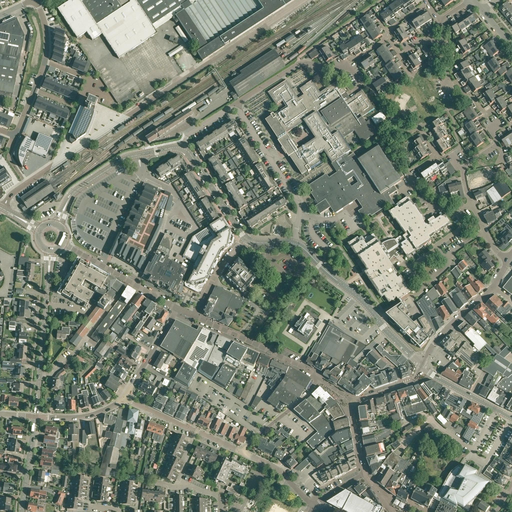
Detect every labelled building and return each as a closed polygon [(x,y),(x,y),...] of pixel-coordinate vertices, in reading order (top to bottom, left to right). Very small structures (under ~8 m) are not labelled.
[(70,0),(57,9),(77,38),(86,32),(92,40),(102,34),(119,59),(157,33),(152,25),(182,5),(185,10),(184,10),(175,16),(173,18),(176,23),(179,21),(193,43),(189,46),(191,49),(195,46),(199,52),(197,53),(202,61),(224,46),(229,43),(230,43),(294,0),(199,0),(191,6),(188,1),(189,0),(70,0)] [(399,0),(398,0),(394,3),(399,11),(402,9),(403,10),(403,11),(405,14),(407,12),(405,9),(400,1),(399,0)] [(406,0),(401,0),(400,1),(405,9),(408,7),(409,8),(408,8),(410,11),(413,10),(406,0)] [(406,0),(413,10),(415,8),(413,5),(413,6),(412,5),(415,2),(413,0),(406,0)] [(504,15),(511,8),(511,7),(511,4),(509,6),(507,4),(509,2),(508,1),(506,3),(499,9),(504,15)] [(399,11),(394,3),(389,7),(390,9),(396,17),(397,19),(400,17),(397,14),(397,15),(396,13),(399,11)] [(390,9),(385,12),(394,24),(396,23),(394,20),(393,20),(393,19),(396,17),(390,9)] [(466,17),(472,25),(477,22),(472,14),(474,13),(471,9),(467,12),(470,15),(466,17)] [(418,11),(426,23),(431,20),(426,12),(423,14),(422,13),(423,13),(421,10),(418,11)] [(426,23),(418,11),(416,13),(418,16),(419,15),(419,16),(416,19),(421,27),(426,23)] [(372,21),(372,20),(370,17),(371,17),(373,15),(371,12),(369,14),(369,15),(360,21),(364,26),(372,21)] [(394,24),(385,12),(380,16),(386,24),(389,21),(390,22),(389,23),(391,26),(394,24)] [(464,18),(461,21),(466,28),(472,25),(466,17),(465,16),(466,15),(464,12),(461,14),(464,18)] [(461,21),(460,19),(461,19),(458,15),(456,17),(459,22),(456,24),(461,30),(460,30),(461,32),(466,28),(461,21)] [(421,27),(416,19),(413,20),(412,19),(413,19),(411,16),(407,19),(408,20),(409,22),(410,21),(411,22),(415,27),(416,30),(421,27)] [(16,18),(0,25),(0,53),(20,57),(24,36),(16,18)] [(376,18),(372,20),(372,21),(364,26),(367,31),(375,25),(373,22),(374,22),(377,20),(376,18)] [(461,30),(456,24),(455,21),(454,19),(451,20),(453,24),(450,26),(455,34),(460,30),(461,30)] [(375,25),(367,31),(371,36),(382,28),(381,25),(378,27),(378,28),(377,28),(375,25)] [(384,30),(382,28),(371,36),(374,41),(382,35),(380,32),(381,32),(384,30)] [(398,38),(406,33),(402,28),(398,31),(397,29),(392,33),(394,37),(396,36),(398,38)] [(55,30),(52,35),(55,36),(63,39),(65,34),(65,33),(64,30),(62,29),(61,32),(55,30)] [(398,38),(393,41),(394,43),(399,40),(401,43),(409,38),(406,33),(398,38)] [(55,36),(53,42),(55,43),(65,46),(67,41),(63,39),(55,36)] [(361,36),(355,39),(361,47),(361,48),(363,52),(366,50),(364,47),(363,47),(363,46),(366,44),(361,36)] [(493,40),(484,47),(487,52),(496,46),(494,43),(495,42),(495,43),(497,41),(494,38),(492,39),(493,40)] [(361,47),(355,39),(351,43),(359,55),(361,53),(359,50),(358,50),(358,49),(361,48),(361,47)] [(460,50),(468,45),(464,39),(456,45),(458,48),(455,51),(456,53),(459,51),(460,50)] [(359,55),(351,43),(348,44),(347,42),(344,44),(346,46),(349,52),(351,54),(354,52),(355,53),(354,53),(356,56),(359,55)] [(55,43),(53,48),(54,48),(64,52),(66,46),(65,46),(55,43)] [(346,46),(344,44),(339,47),(343,54),(340,56),(343,61),(346,59),(349,57),(347,55),(346,54),(349,52),(346,46)] [(460,50),(462,53),(458,56),(460,59),(465,56),(464,55),(471,49),(468,45),(460,50)] [(380,56),(388,51),(388,50),(389,50),(392,48),(391,46),(388,48),(387,49),(385,46),(377,51),(380,56)] [(496,46),(487,52),(491,57),(493,56),(500,51),(501,51),(503,49),(501,47),(499,49),(498,50),(496,46)] [(323,58),(331,52),(327,47),(322,50),(321,48),(317,51),(316,50),(314,51),(316,54),(317,56),(321,54),(322,57),(322,58),(323,57),(323,58)] [(54,48),(52,54),(54,54),(62,57),(64,52),(54,48)] [(234,100),(285,67),(283,64),(279,58),(276,53),(274,50),(240,73),(242,75),(229,83),(233,89),(234,92),(230,94),(234,100)] [(390,54),(388,51),(380,56),(384,61),(396,53),(394,51),(391,53),(390,54)] [(322,58),(322,57),(319,59),(320,61),(324,59),(326,62),(326,63),(326,62),(328,64),(335,59),(331,52),(323,58),(323,57),(322,58)] [(0,53),(0,95),(12,98),(20,57),(0,53)] [(384,61),(387,66),(393,62),(394,62),(395,61),(393,58),(394,57),(397,55),(396,53),(384,61)] [(54,54),(51,60),(57,62),(57,63),(64,66),(65,62),(62,61),(63,58),(62,57),(54,54)] [(410,65),(418,60),(414,54),(406,60),(408,63),(406,65),(408,67),(409,66),(410,65)] [(81,61),(76,59),(77,57),(74,55),(71,61),(74,63),(72,68),(77,70),(81,61)] [(365,59),(370,67),(376,63),(370,55),(367,58),(365,55),(362,56),(364,58),(365,59)] [(490,62),(487,64),(491,69),(498,64),(498,63),(495,59),(493,56),(491,57),(488,59),(490,62)] [(84,69),(88,70),(91,63),(88,60),(88,59),(86,63),(81,61),(77,70),(83,72),(84,69)] [(370,67),(365,59),(361,61),(360,59),(356,62),(359,65),(361,64),(365,70),(370,67)] [(418,60),(410,65),(412,68),(409,70),(411,73),(416,70),(416,69),(421,65),(418,60)] [(467,68),(467,69),(470,67),(466,61),(458,67),(456,66),(454,67),(457,71),(459,70),(459,69),(460,69),(462,71),(462,72),(467,68)] [(387,66),(385,67),(389,72),(401,64),(399,62),(396,64),(395,65),(394,62),(393,62),(387,66)] [(502,69),(498,72),(501,77),(505,74),(508,72),(508,71),(506,69),(507,68),(508,68),(510,66),(507,62),(502,65),(503,67),(501,69),(502,69)] [(402,66),(401,64),(389,72),(392,77),(400,72),(398,69),(399,68),(399,69),(402,66)] [(498,64),(491,69),(494,74),(498,72),(502,69),(501,69),(499,65),(498,64)] [(462,72),(462,71),(458,74),(457,74),(455,75),(457,78),(459,77),(459,76),(460,76),(462,79),(470,73),(467,69),(467,68),(462,72)] [(402,75),(400,72),(392,77),(396,82),(404,76),(405,77),(407,76),(405,72),(403,74),(402,75)] [(470,73),(462,79),(464,82),(463,82),(461,83),(463,87),(465,85),(464,84),(465,83),(466,84),(467,83),(473,78),(470,73)] [(44,83),(42,87),(47,90),(52,79),(52,78),(50,77),(49,79),(46,78),(44,78),(42,82),(44,83)] [(467,83),(469,85),(463,90),(465,92),(479,82),(475,77),(473,78),(467,83)] [(57,81),(52,79),(47,90),(53,92),(57,82),(57,81)] [(383,90),(387,87),(389,89),(392,87),(390,84),(388,85),(383,79),(378,82),(383,90)] [(479,82),(465,92),(466,94),(472,90),(474,93),(482,87),(480,85),(484,83),(482,80),(479,82)] [(346,159),(347,158),(344,155),(351,151),(343,139),(354,131),(362,143),(377,133),(369,121),(360,127),(352,115),(355,113),(357,116),(360,114),(362,117),(375,109),(362,91),(344,103),(340,98),(347,93),(338,81),(320,93),(312,81),(300,89),(304,95),(299,99),(286,81),(268,93),(276,106),(283,101),(286,107),(274,115),(273,113),(271,115),(271,116),(265,120),(279,140),(278,141),(283,148),(282,148),(282,149),(283,148),(287,154),(286,154),(286,155),(287,154),(289,157),(290,157),(302,175),(308,171),(308,172),(311,170),(311,169),(323,161),(319,155),(324,151),(332,163),(339,173),(341,171),(347,181),(354,176),(358,183),(352,187),(357,196),(365,191),(357,178),(359,177),(358,176),(355,172),(353,168),(352,168),(350,165),(351,164),(350,163),(349,164),(346,159)] [(53,92),(58,94),(62,84),(57,82),(53,92)] [(383,90),(378,82),(373,85),(378,93),(381,91),(383,94),(386,92),(384,90),(383,90)] [(63,96),(67,87),(62,84),(58,94),(63,96)] [(67,85),(67,87),(63,96),(69,98),(73,88),(67,85)] [(76,96),(77,96),(79,92),(78,91),(78,90),(73,88),(69,98),(74,100),(76,96)] [(483,102),(494,95),(491,90),(483,95),(485,98),(484,98),(481,100),(483,102)] [(497,100),(494,95),(483,102),(484,105),(487,103),(487,102),(488,102),(490,105),(494,102),(497,100)] [(36,103),(34,102),(33,106),(34,107),(34,108),(39,110),(43,100),(38,97),(36,103)] [(497,100),(494,102),(496,105),(495,106),(495,105),(492,107),(494,110),(498,107),(497,107),(505,102),(502,97),(497,100)] [(94,110),(97,102),(88,98),(84,106),(85,106),(84,109),(84,108),(72,136),(70,138),(69,140),(72,144),(85,135),(87,130),(94,113),(93,112),(94,110)] [(49,102),(43,100),(39,110),(44,112),(49,102)] [(45,112),(45,111),(50,113),(54,104),(49,102),(44,112),(45,112)] [(497,107),(498,107),(500,110),(499,111),(498,110),(496,111),(499,115),(500,113),(501,112),(508,107),(505,102),(497,107)] [(466,117),(475,112),(473,109),(474,108),(476,107),(473,103),(471,104),(472,106),(463,112),(466,117)] [(50,113),(55,116),(59,106),(54,104),(50,113)] [(511,104),(508,107),(501,112),(503,114),(506,112),(507,111),(509,114),(511,112),(511,104)] [(55,116),(61,118),(64,108),(59,106),(55,116)] [(64,108),(61,118),(64,119),(63,121),(67,123),(69,117),(68,116),(70,111),(64,108)] [(161,128),(164,133),(193,114),(190,109),(164,126),(161,128)] [(477,115),(475,112),(466,117),(470,122),(472,121),(472,122),(479,117),(480,117),(483,115),(481,112),(478,114),(478,115),(477,115)] [(381,113),(371,119),(376,126),(385,119),(381,113)] [(13,118),(4,114),(2,121),(1,121),(0,124),(3,126),(9,128),(13,118)] [(435,130),(441,126),(443,124),(440,119),(428,127),(430,129),(433,127),(435,130)] [(239,141),(243,139),(242,137),(244,136),(237,125),(237,124),(236,125),(233,121),(231,122),(231,121),(228,123),(233,132),(236,130),(241,138),(238,139),(239,141)] [(472,121),(470,122),(470,123),(465,126),(469,131),(476,127),(477,126),(480,124),(478,121),(475,123),(475,124),(474,124),(472,122),(472,121)] [(225,126),(224,127),(229,135),(233,132),(228,123),(225,125),(225,126)] [(435,130),(428,134),(430,136),(434,134),(435,136),(444,131),(441,126),(435,130)] [(478,129),(476,127),(469,131),(472,136),(477,132),(477,133),(480,131),(483,129),(481,126),(478,128),(479,129),(478,129)] [(229,135),(224,127),(222,128),(221,127),(219,129),(224,137),(229,135)] [(165,133),(164,133),(161,128),(158,130),(153,133),(157,138),(157,139),(159,137),(161,136),(165,133)] [(224,137),(219,129),(216,131),(215,133),(220,140),(224,137)] [(444,131),(435,136),(437,139),(431,143),(433,145),(444,138),(447,136),(444,131)] [(472,136),(470,137),(473,142),(485,135),(483,132),(480,134),(481,135),(479,136),(477,133),(477,132),(472,136)] [(22,168),(27,154),(26,154),(27,151),(37,155),(45,159),(46,157),(53,139),(39,133),(35,143),(30,141),(31,140),(27,137),(25,139),(20,137),(13,155),(22,168)] [(157,138),(153,133),(147,137),(146,138),(149,143),(157,138)] [(220,140),(215,133),(213,134),(212,133),(210,135),(215,143),(220,140)] [(416,148),(424,143),(422,140),(424,140),(420,134),(416,137),(418,140),(413,143),(416,148)] [(511,143),(511,142),(506,135),(503,137),(502,136),(503,136),(501,134),(498,136),(506,148),(511,143)] [(207,137),(206,138),(211,146),(215,143),(210,135),(207,136),(207,137)] [(485,135),(473,142),(477,148),(484,143),(482,140),(483,139),(484,139),(486,137),(485,135)] [(211,146),(206,138),(204,139),(203,139),(200,140),(206,149),(211,146)] [(447,143),(444,138),(433,145),(435,148),(437,146),(439,149),(447,143)] [(239,141),(236,143),(235,144),(238,148),(247,143),(245,140),(244,141),(243,139),(239,141)] [(206,149),(200,140),(198,142),(198,143),(196,144),(199,148),(197,149),(198,150),(205,161),(207,159),(208,161),(212,158),(211,157),(208,158),(203,151),(206,149)] [(425,142),(424,143),(416,148),(413,150),(417,155),(425,150),(423,147),(427,145),(425,142)] [(247,143),(238,148),(241,153),(249,148),(248,146),(249,146),(247,143)] [(451,148),(447,143),(439,149),(440,151),(439,152),(442,156),(445,154),(444,153),(451,148)] [(372,216),(391,203),(393,201),(389,196),(397,191),(394,186),(402,181),(400,179),(404,176),(383,146),(380,148),(378,145),(358,159),(354,153),(347,158),(346,159),(349,164),(350,163),(351,164),(350,165),(352,168),(353,168),(355,172),(358,176),(359,177),(357,178),(365,191),(357,196),(356,197),(361,206),(363,205),(365,208),(359,212),(363,218),(371,214),(372,216)] [(250,150),(249,148),(241,153),(244,157),(253,152),(251,149),(250,150)] [(427,152),(425,150),(417,155),(420,161),(428,155),(429,156),(432,154),(430,151),(427,152)] [(253,152),(244,157),(247,162),(255,157),(254,155),(253,152)] [(182,178),(189,173),(188,172),(190,170),(183,159),(183,158),(181,159),(179,155),(177,156),(176,156),(174,157),(179,166),(182,165),(187,172),(181,176),(182,178)] [(216,156),(215,156),(212,158),(208,161),(209,163),(210,166),(219,161),(216,156)] [(179,166),(174,157),(171,159),(171,160),(170,161),(175,169),(179,166)] [(256,159),(255,157),(247,162),(250,167),(259,161),(257,158),(256,159)] [(167,161),(165,163),(170,172),(175,169),(170,161),(168,162),(167,161)] [(222,165),(219,161),(210,166),(212,169),(213,168),(214,170),(222,165)] [(448,171),(448,170),(446,168),(444,165),(442,162),(441,162),(442,163),(440,164),(437,161),(435,163),(441,172),(443,175),(448,171)] [(441,172),(435,163),(432,165),(430,162),(428,163),(436,175),(441,172)] [(162,166),(160,167),(165,175),(170,172),(165,163),(162,165),(162,166)] [(427,168),(425,170),(431,179),(436,175),(428,163),(425,165),(427,168)] [(255,174),(263,169),(261,167),(262,167),(260,164),(252,169),(255,174)] [(225,170),(222,165),(214,170),(215,172),(214,172),(216,175),(225,170)] [(0,186),(11,179),(8,175),(6,171),(3,167),(0,168),(0,186)] [(165,175),(160,167),(159,168),(158,167),(155,169),(156,170),(153,172),(158,179),(160,177),(161,178),(165,175)] [(431,179),(425,170),(422,172),(420,168),(418,170),(426,182),(431,179)] [(506,174),(502,168),(498,171),(501,177),(506,174)] [(264,171),(263,169),(255,174),(258,179),(266,173),(264,170),(264,171)] [(225,170),(216,175),(218,178),(219,178),(220,179),(228,174),(225,170)] [(341,171),(339,173),(335,175),(329,179),(328,177),(328,178),(326,175),(323,177),(321,179),(317,181),(314,183),(310,186),(311,187),(314,192),(313,192),(312,193),(315,197),(316,200),(318,204),(315,206),(320,214),(330,207),(331,206),(334,210),(336,212),(342,208),(349,204),(348,204),(352,201),(351,199),(355,196),(356,197),(357,196),(352,187),(347,181),(341,171)] [(481,171),(472,173),(473,176),(468,177),(470,183),(480,180),(478,175),(482,174),(481,171)] [(189,173),(182,178),(181,178),(184,183),(193,177),(191,175),(190,175),(189,173)] [(268,176),(266,173),(258,179),(260,183),(268,178),(267,177),(268,176)] [(228,174),(220,179),(221,181),(220,181),(222,185),(231,179),(228,174)] [(195,180),(193,177),(184,183),(187,187),(195,182),(194,181),(195,180)] [(268,178),(260,183),(263,188),(272,182),(270,179),(269,180),(268,178)] [(481,185),(480,180),(470,183),(472,189),(476,188),(477,190),(485,188),(484,185),(481,185)] [(492,205),(511,192),(503,180),(492,188),(491,185),(485,188),(477,190),(473,192),(477,201),(484,198),(482,195),(486,193),(492,205)] [(27,209),(28,208),(54,191),(52,188),(50,186),(49,184),(47,181),(20,199),(24,204),(20,206),(23,212),(27,209)] [(120,241),(114,255),(134,266),(141,270),(144,262),(161,226),(166,211),(168,203),(171,194),(170,194),(169,193),(165,192),(158,188),(158,189),(147,184),(144,182),(142,187),(135,201),(120,235),(118,239),(120,241)] [(195,182),(187,187),(190,192),(199,186),(197,184),(196,184),(195,182)] [(228,191),(236,186),(232,182),(224,187),(226,190),(227,190),(228,191)] [(274,185),(272,182),(263,188),(266,193),(267,192),(274,188),(273,186),(274,185)] [(439,187),(440,189),(441,193),(450,191),(450,194),(463,191),(461,182),(448,185),(449,187),(447,188),(446,182),(439,187)] [(200,189),(199,186),(190,192),(193,196),(201,191),(200,190),(200,189)] [(236,186),(228,191),(229,193),(228,194),(230,196),(238,191),(236,186)] [(275,189),(274,188),(267,192),(268,194),(274,190),(279,198),(276,199),(282,208),(285,206),(284,205),(286,204),(284,200),(285,199),(278,188),(277,188),(275,189)] [(202,193),(201,191),(193,196),(196,201),(205,196),(203,193),(202,193)] [(241,195),(238,191),(230,196),(232,199),(234,200),(241,195)] [(244,200),(241,195),(234,200),(235,202),(234,203),(236,206),(244,200)] [(393,201),(391,203),(395,209),(390,212),(395,220),(396,219),(406,235),(401,238),(400,236),(395,240),(391,240),(388,241),(385,242),(382,244),(384,247),(383,248),(373,233),(364,239),(362,236),(359,239),(358,237),(348,243),(358,257),(359,257),(368,271),(365,273),(382,297),(384,295),(389,302),(396,298),(398,300),(411,291),(401,277),(398,279),(395,275),(397,273),(389,261),(394,256),(396,258),(398,255),(396,253),(402,249),(407,257),(431,241),(429,238),(450,224),(445,216),(441,218),(440,216),(435,220),(434,217),(428,221),(430,224),(426,226),(424,223),(426,221),(415,206),(414,206),(408,197),(397,204),(398,204),(396,205),(393,201)] [(201,209),(208,204),(207,202),(208,201),(206,198),(198,204),(201,209)] [(282,208),(276,199),(272,202),(277,210),(279,209),(279,210),(282,208)] [(247,205),(244,200),(236,206),(237,208),(238,208),(239,210),(243,207),(247,205)] [(277,210),(272,202),(267,205),(273,214),(276,212),(275,211),(277,210)] [(208,204),(201,209),(203,213),(212,208),(210,205),(208,204)] [(273,214),(267,205),(263,208),(268,216),(270,215),(270,216),(273,214)] [(243,207),(239,210),(240,211),(238,213),(245,224),(246,224),(247,224),(249,228),(251,226),(252,227),(255,225),(249,217),(247,218),(242,211),(244,209),(243,207)] [(212,208),(203,213),(206,218),(214,213),(213,211),(214,210),(212,208)] [(263,208),(258,211),(264,220),(267,218),(266,217),(268,216),(263,208)] [(486,220),(500,213),(502,211),(500,209),(500,208),(493,212),(492,210),(483,215),(486,220)] [(258,211),(254,214),(259,222),(260,221),(261,221),(264,220),(258,211)] [(215,214),(214,213),(206,218),(209,223),(218,217),(216,214),(215,214)] [(501,216),(500,213),(486,220),(489,225),(497,220),(496,218),(501,216)] [(254,214),(249,217),(255,225),(258,224),(257,223),(259,222),(254,214)] [(201,231),(229,246),(231,245),(232,238),(231,236),(231,235),(221,219),(209,226),(206,228),(201,231)] [(509,242),(511,239),(511,238),(511,237),(511,234),(511,235),(511,234),(511,230),(507,226),(504,229),(507,232),(501,238),(502,239),(501,240),(506,245),(508,242),(509,242)] [(229,246),(201,231),(192,237),(221,252),(229,248),(229,246)] [(221,252),(192,237),(188,244),(217,260),(221,252)] [(217,260),(188,244),(182,256),(195,262),(190,271),(207,280),(217,260)] [(174,295),(176,291),(178,292),(183,281),(184,278),(183,278),(187,270),(186,270),(173,263),(167,260),(168,260),(170,250),(159,245),(155,254),(154,253),(148,264),(145,270),(144,272),(141,278),(174,295)] [(488,271),(494,267),(490,262),(492,260),(485,250),(480,255),(485,262),(481,265),(485,269),(486,268),(488,271)] [(251,251),(243,259),(253,268),(260,260),(251,251)] [(27,271),(34,272),(34,266),(33,265),(33,263),(28,262),(28,258),(19,258),(19,265),(24,265),(24,266),(27,266),(27,271)] [(83,284),(93,268),(79,260),(69,276),(83,284)] [(230,272),(226,277),(228,279),(231,282),(232,283),(232,282),(234,284),(237,286),(236,287),(240,290),(242,293),(243,293),(244,291),(247,288),(249,286),(251,284),(252,283),(254,281),(257,278),(254,275),(251,272),(250,272),(250,273),(247,270),(245,268),(246,267),(245,267),(242,264),(243,264),(242,263),(239,260),(236,264),(236,265),(233,269),(230,272)] [(468,266),(464,261),(461,263),(458,265),(463,270),(468,266)] [(462,274),(457,266),(454,269),(459,277),(462,274)] [(93,268),(83,284),(74,301),(86,308),(90,301),(91,302),(92,300),(98,290),(102,292),(105,286),(103,285),(108,277),(93,268)] [(34,272),(27,271),(21,271),(21,273),(24,274),(27,274),(26,281),(30,281),(31,278),(33,278),(34,272)] [(207,280),(190,271),(186,280),(185,282),(193,286),(195,285),(197,286),(203,284),(204,282),(206,282),(207,280)] [(83,284),(69,276),(59,293),(74,301),(83,284)] [(108,276),(108,277),(103,285),(105,286),(102,292),(98,290),(92,300),(99,303),(109,290),(116,280),(108,276)] [(478,293),(484,288),(479,281),(476,283),(471,276),(467,279),(478,293)] [(109,290),(99,303),(69,342),(75,347),(123,285),(116,280),(109,290)] [(442,296),(448,292),(441,282),(435,287),(442,296)] [(468,301),(477,295),(470,285),(464,289),(462,285),(461,286),(458,282),(456,285),(461,291),(468,301)] [(17,295),(21,295),(21,297),(30,298),(30,296),(31,296),(32,285),(22,284),(21,289),(18,289),(17,295)] [(218,299),(209,317),(229,326),(247,301),(216,286),(211,296),(218,299)] [(97,343),(136,292),(127,287),(121,297),(90,337),(97,343)] [(417,303),(416,303),(421,311),(424,316),(425,316),(426,317),(435,333),(444,326),(444,325),(442,322),(440,317),(439,317),(434,308),(435,307),(432,303),(441,297),(434,288),(431,291),(427,294),(425,296),(421,300),(420,300),(417,303),(417,302),(417,303)] [(456,296),(463,306),(468,302),(457,288),(454,290),(458,294),(456,296)] [(127,323),(135,312),(141,305),(145,299),(138,294),(134,300),(131,304),(129,307),(129,308),(127,310),(121,318),(119,317),(110,329),(118,335),(127,323)] [(489,301),(497,309),(499,311),(503,308),(504,308),(505,309),(505,308),(507,310),(511,306),(509,304),(507,301),(503,305),(499,301),(500,300),(495,295),(489,301)] [(218,299),(211,296),(205,310),(206,310),(205,312),(205,314),(207,315),(207,316),(209,317),(218,299)] [(463,306),(456,296),(452,298),(460,309),(463,306)] [(444,306),(450,316),(457,312),(448,298),(441,302),(444,306)] [(142,316),(151,302),(146,299),(141,306),(144,308),(142,312),(141,312),(140,314),(137,312),(133,318),(135,320),(137,318),(140,320),(142,316)] [(396,307),(393,309),(391,311),(388,313),(385,314),(388,317),(390,319),(389,320),(394,325),(395,324),(401,330),(400,331),(402,333),(405,336),(406,335),(410,339),(412,340),(411,341),(416,346),(417,345),(418,347),(420,349),(425,344),(427,342),(426,342),(429,339),(428,338),(430,336),(431,337),(433,335),(435,334),(434,333),(435,333),(426,317),(425,316),(424,316),(413,323),(410,321),(404,315),(408,311),(404,307),(405,306),(403,303),(405,302),(404,301),(403,302),(401,304),(396,307)] [(497,309),(489,301),(486,305),(494,312),(497,309)] [(12,302),(12,306),(14,306),(13,312),(18,313),(17,316),(17,319),(25,320),(25,318),(29,319),(29,317),(30,313),(30,309),(29,309),(30,303),(20,302),(20,303),(12,302)] [(142,316),(144,318),(142,322),(140,322),(131,335),(135,337),(143,325),(149,316),(156,306),(156,305),(151,302),(142,316)] [(482,303),(478,307),(483,312),(485,310),(488,314),(491,318),(489,320),(494,325),(499,319),(482,303)] [(156,306),(149,316),(156,321),(157,320),(163,324),(166,318),(169,314),(168,312),(163,309),(156,306)] [(284,313),(288,315),(293,308),(290,306),(284,313)] [(444,306),(438,310),(444,321),(451,317),(450,316),(444,306)] [(483,312),(478,307),(478,306),(474,310),(483,319),(485,317),(489,320),(491,318),(488,314),(485,310),(483,312)] [(472,311),(469,314),(477,323),(480,319),(472,311)] [(477,323),(469,314),(465,318),(473,326),(477,323)] [(156,321),(149,316),(143,325),(150,330),(156,321)] [(299,323),(298,322),(295,327),(296,327),(295,329),(299,331),(298,332),(303,335),(307,337),(309,335),(309,336),(312,331),(311,330),(314,326),(318,328),(322,322),(317,319),(316,322),(313,320),(314,319),(309,317),(307,321),(302,318),(299,323)] [(183,361),(203,329),(199,327),(197,331),(177,320),(166,338),(179,345),(174,354),(180,358),(180,359),(183,361)] [(490,328),(482,320),(479,323),(487,330),(490,328)] [(497,388),(511,375),(511,364),(504,359),(511,352),(507,347),(498,356),(488,344),(476,332),(471,329),(465,322),(458,328),(475,345),(473,346),(479,352),(484,346),(495,357),(481,370),(489,374),(486,380),(485,383),(489,386),(487,390),(484,389),(483,392),(481,390),(478,395),(487,399),(494,387),(497,388)] [(354,339),(330,326),(319,347),(316,345),(306,363),(322,371),(324,366),(329,365),(331,362),(337,366),(340,363),(351,343),(353,345),(349,350),(356,357),(372,343),(361,332),(353,341),(353,340),(354,339)] [(27,340),(28,334),(24,334),(24,327),(18,327),(18,337),(19,337),(19,340),(27,340)] [(124,327),(121,331),(120,333),(125,336),(129,330),(124,327)] [(69,335),(70,328),(62,328),(62,332),(57,331),(56,339),(65,340),(66,335),(69,335)] [(203,329),(183,361),(184,362),(185,362),(184,363),(198,371),(212,349),(208,347),(209,344),(212,346),(217,335),(203,329)] [(451,337),(450,338),(453,342),(454,343),(460,336),(454,331),(450,336),(451,337)] [(125,336),(120,333),(114,341),(118,343),(120,339),(123,340),(125,336)] [(213,349),(212,349),(198,371),(211,380),(216,372),(226,357),(234,343),(220,336),(213,349)] [(453,342),(450,338),(448,336),(447,337),(445,339),(443,341),(441,343),(441,344),(446,349),(453,342)] [(454,343),(453,342),(446,349),(449,352),(448,353),(454,357),(466,342),(460,336),(454,343)] [(179,345),(166,338),(162,346),(174,354),(179,345)] [(96,351),(103,356),(106,352),(112,344),(104,339),(96,351)] [(131,351),(138,355),(141,350),(134,345),(129,342),(127,345),(132,348),(131,351)] [(454,357),(456,358),(458,359),(465,365),(466,366),(470,370),(471,370),(479,360),(470,352),(473,349),(466,342),(454,357)] [(226,357),(216,372),(215,375),(229,383),(226,388),(236,372),(239,366),(249,349),(234,343),(226,357)] [(20,353),(26,354),(27,347),(20,347),(15,345),(14,347),(20,350),(20,353)] [(395,355),(391,356),(386,351),(380,345),(376,348),(384,357),(385,356),(398,368),(402,379),(410,376),(411,376),(409,370),(410,370),(410,369),(410,368),(409,366),(409,364),(408,362),(407,361),(407,360),(402,356),(398,355),(395,355)] [(138,355),(131,351),(126,348),(125,351),(119,347),(116,352),(122,355),(124,356),(126,354),(127,355),(126,355),(135,360),(136,358),(137,359),(138,358),(139,357),(138,356),(138,355)] [(501,352),(496,347),(493,350),(499,355),(501,352)] [(260,354),(249,349),(239,366),(236,372),(244,375),(245,374),(250,376),(254,368),(260,354)] [(103,356),(96,351),(94,353),(100,358),(97,361),(99,362),(103,356)] [(372,351),(367,356),(375,365),(380,359),(372,351)] [(26,354),(20,353),(19,357),(13,358),(13,359),(10,359),(10,362),(16,363),(21,363),(22,360),(26,360),(26,354)] [(162,353),(158,359),(168,365),(173,357),(166,353),(165,354),(162,353)] [(122,355),(120,359),(123,360),(122,362),(120,361),(117,365),(125,370),(126,369),(129,370),(132,364),(126,361),(125,362),(125,361),(127,358),(124,357),(124,356),(122,355)] [(258,369),(256,372),(259,374),(267,357),(265,356),(261,355),(257,364),(256,366),(259,367),(258,369)] [(84,361),(77,356),(74,360),(79,363),(78,365),(80,366),(84,361)] [(267,357),(259,374),(263,375),(265,376),(268,369),(272,359),(268,358),(268,357),(267,357)] [(449,367),(444,372),(441,374),(452,381),(454,377),(458,370),(459,366),(461,368),(463,364),(458,360),(458,359),(456,358),(455,361),(454,362),(449,367)] [(168,365),(158,359),(154,366),(158,368),(156,371),(165,376),(167,373),(163,371),(165,368),(166,368),(168,365)] [(389,384),(383,374),(382,375),(377,368),(369,370),(369,369),(366,369),(350,359),(347,364),(348,365),(357,371),(359,372),(363,374),(358,381),(354,385),(350,391),(356,396),(358,396),(367,388),(371,385),(375,389),(389,384)] [(266,376),(265,379),(268,380),(270,377),(272,378),(275,375),(276,376),(269,385),(272,388),(270,389),(274,392),(276,391),(282,382),(282,383),(284,380),(285,378),(286,374),(290,367),(281,363),(281,364),(280,362),(278,361),(275,361),(274,360),(273,360),(270,368),(268,372),(266,376)] [(16,363),(10,362),(3,362),(2,366),(2,367),(10,368),(10,371),(14,371),(14,378),(19,378),(19,377),(23,377),(24,369),(20,368),(20,367),(16,367),(16,363)] [(96,366),(95,367),(99,370),(99,369),(101,370),(104,366),(98,362),(96,365),(96,366)] [(338,378),(340,376),(340,375),(342,372),(345,367),(344,367),(346,364),(342,362),(336,367),(331,372),(328,371),(327,372),(326,371),(323,375),(330,380),(333,375),(338,378)] [(198,371),(184,363),(179,371),(193,380),(198,371)] [(114,375),(113,377),(119,381),(121,379),(123,380),(127,374),(125,373),(126,371),(125,370),(117,365),(116,364),(113,368),(116,369),(113,374),(114,375)] [(348,365),(345,370),(347,371),(339,384),(344,388),(350,391),(354,385),(358,381),(363,374),(359,372),(357,371),(348,365)] [(96,369),(95,367),(84,378),(86,379),(85,379),(85,383),(88,383),(87,378),(96,369)] [(271,396),(267,402),(272,404),(272,405),(274,406),(276,407),(281,410),(284,404),(289,407),(292,402),(294,403),(297,398),(299,399),(305,389),(306,390),(307,388),(309,384),(308,378),(305,377),(305,376),(298,372),(290,367),(286,374),(285,378),(284,380),(282,383),(282,382),(276,391),(274,392),(271,396)] [(53,379),(52,389),(58,390),(61,390),(63,388),(63,386),(62,386),(62,383),(64,383),(64,377),(62,377),(62,376),(66,373),(63,369),(58,374),(55,378),(55,379),(53,379)] [(383,374),(389,384),(398,380),(395,372),(394,370),(392,371),(392,373),(386,375),(385,373),(383,374)] [(454,377),(452,381),(457,383),(463,373),(458,370),(454,377)] [(470,370),(466,377),(464,375),(459,384),(470,391),(479,377),(471,371),(471,370),(470,370)] [(341,377),(340,376),(338,378),(333,375),(330,380),(337,384),(341,377)] [(494,387),(487,399),(495,404),(497,400),(498,400),(502,394),(501,393),(503,390),(507,393),(511,385),(511,375),(497,388),(494,387)] [(119,381),(113,377),(111,380),(109,379),(105,385),(114,391),(113,392),(116,394),(117,392),(117,390),(120,385),(117,384),(119,381)] [(16,393),(16,392),(23,393),(23,385),(16,384),(16,385),(14,384),(14,380),(7,379),(6,382),(6,383),(10,383),(10,388),(12,389),(12,392),(16,393)] [(425,383),(434,394),(435,396),(438,395),(443,387),(436,383),(433,382),(431,381),(425,383)] [(152,396),(156,388),(145,382),(143,385),(142,385),(140,385),(139,387),(140,390),(152,396)] [(247,382),(244,389),(240,397),(246,400),(253,385),(247,382)] [(89,384),(91,390),(92,392),(93,398),(91,399),(94,406),(100,403),(95,392),(96,391),(93,383),(89,384)] [(434,394),(425,383),(420,387),(427,395),(430,399),(432,397),(431,396),(434,394)] [(489,386),(485,383),(483,386),(481,384),(478,389),(481,390),(483,392),(484,389),(487,390),(489,386)] [(427,395),(420,387),(419,385),(415,386),(414,387),(416,391),(425,402),(427,406),(433,415),(437,412),(429,401),(427,398),(427,399),(425,396),(427,395)] [(71,386),(72,395),(68,395),(68,410),(70,410),(73,410),(75,410),(75,406),(75,401),(72,401),(72,396),(78,396),(77,386),(71,386)] [(240,397),(244,389),(239,387),(235,395),(240,397)] [(412,387),(398,392),(401,401),(402,405),(403,404),(404,404),(405,402),(409,401),(410,407),(413,406),(413,404),(421,401),(421,400),(418,396),(417,396),(412,387)] [(163,397),(157,410),(162,412),(168,399),(169,399),(174,389),(172,389),(171,388),(168,394),(169,394),(167,399),(163,397)] [(309,424),(337,404),(329,396),(328,397),(320,388),(314,393),(315,394),(293,410),(309,424)] [(442,406),(444,403),(449,397),(448,396),(450,392),(448,391),(448,390),(446,389),(445,389),(444,388),(440,396),(444,398),(443,399),(444,400),(442,402),(442,401),(440,404),(442,406)] [(88,397),(89,397),(87,390),(81,391),(83,398),(80,399),(82,408),(89,407),(87,397),(88,397)] [(96,392),(100,402),(103,401),(104,399),(106,401),(108,399),(109,400),(110,399),(110,397),(111,397),(105,390),(102,393),(100,390),(96,392)] [(192,392),(191,396),(190,398),(196,401),(199,395),(192,392)] [(401,401),(398,392),(392,394),(395,404),(398,414),(401,413),(399,405),(397,404),(397,403),(401,401)] [(56,403),(55,405),(56,405),(56,410),(64,410),(64,404),(63,404),(64,402),(59,401),(59,399),(61,396),(58,394),(52,403),(56,403)] [(157,410),(163,397),(158,394),(152,407),(157,410)] [(385,397),(390,412),(396,410),(391,394),(384,396),(385,397)] [(509,398),(502,394),(498,400),(497,400),(495,404),(503,408),(507,401),(509,398)] [(449,397),(444,403),(445,403),(442,406),(446,409),(448,405),(447,404),(448,403),(456,408),(457,406),(462,409),(466,401),(461,398),(461,399),(460,398),(458,397),(457,398),(451,395),(449,397)] [(18,406),(18,399),(15,399),(15,398),(6,397),(7,396),(3,396),(2,402),(6,402),(6,401),(9,401),(9,406),(18,406)] [(262,399),(256,396),(251,407),(254,410),(262,399)] [(390,412),(385,397),(377,398),(376,398),(375,399),(377,416),(390,412)] [(168,414),(174,402),(169,399),(163,412),(168,414)] [(376,414),(374,399),(364,402),(365,406),(359,407),(358,409),(360,422),(372,420),(371,415),(376,414)] [(404,404),(403,404),(407,417),(428,410),(421,401),(413,404),(413,406),(410,407),(409,401),(405,402),(404,404)] [(174,402),(168,414),(173,417),(179,404),(174,402)] [(467,410),(467,411),(466,413),(470,415),(472,411),(474,412),(472,415),(473,416),(468,426),(469,426),(463,437),(462,437),(468,442),(485,411),(484,411),(485,409),(482,408),(472,402),(468,410),(467,410)] [(337,405),(337,404),(309,424),(310,425),(318,433),(332,423),(337,419),(344,417),(340,409),(337,405)] [(179,420),(185,407),(181,405),(174,418),(179,420)] [(130,410),(128,410),(127,415),(129,415),(128,420),(133,421),(132,426),(131,426),(129,433),(134,434),(137,422),(139,409),(131,407),(130,410)] [(185,407),(179,420),(184,422),(190,409),(185,407)] [(192,422),(193,421),(194,422),(199,411),(196,409),(194,414),(191,412),(188,419),(189,420),(190,421),(191,422),(192,422)] [(206,419),(203,426),(208,429),(212,422),(211,422),(212,420),(215,421),(216,418),(217,416),(218,413),(215,411),(214,414),(213,414),(211,419),(208,418),(208,419),(206,419)] [(445,415),(444,418),(449,422),(451,419),(453,414),(448,411),(445,415)] [(398,414),(391,416),(393,422),(396,421),(397,424),(401,423),(400,420),(400,419),(400,418),(398,414)] [(453,414),(451,419),(453,420),(452,422),(455,424),(459,417),(453,414)] [(114,426),(116,418),(105,415),(103,424),(114,426)] [(208,415),(206,415),(205,416),(202,415),(201,417),(200,417),(197,423),(203,426),(206,419),(208,419),(208,418),(209,417),(207,416),(208,415)] [(115,428),(108,447),(114,449),(118,434),(120,434),(123,423),(120,422),(121,417),(118,416),(115,428)] [(216,418),(215,421),(211,428),(216,431),(218,427),(221,428),(223,423),(223,424),(225,420),(221,419),(221,421),(216,418)] [(332,423),(318,433),(307,442),(313,449),(325,439),(326,440),(336,432),(350,427),(348,418),(332,423)] [(136,430),(135,429),(134,434),(134,437),(141,439),(142,434),(142,433),(142,431),(144,422),(138,420),(136,430)] [(371,428),(375,427),(374,423),(373,421),(360,423),(361,430),(371,428)] [(221,428),(219,433),(223,436),(225,432),(228,433),(231,427),(232,425),(229,424),(228,426),(223,424),(223,423),(221,428)] [(82,431),(82,444),(86,444),(86,435),(87,435),(95,434),(93,424),(88,424),(85,425),(85,426),(86,430),(82,431)] [(159,426),(154,424),(151,432),(152,432),(154,433),(152,439),(154,440),(157,434),(159,426)] [(404,429),(401,432),(404,435),(407,433),(414,427),(412,424),(405,429),(404,429)] [(425,429),(424,430),(427,434),(429,433),(434,428),(430,425),(425,429)] [(74,435),(78,435),(78,426),(68,426),(69,436),(69,442),(74,442),(74,435)] [(164,428),(159,426),(157,434),(154,440),(159,441),(159,443),(161,444),(164,435),(162,434),(164,428)] [(13,431),(13,435),(22,436),(23,429),(7,427),(7,430),(13,431)] [(50,438),(55,439),(58,439),(59,433),(56,433),(56,429),(55,429),(53,427),(52,428),(46,427),(46,429),(44,430),(45,432),(45,434),(49,434),(50,435),(50,438)] [(104,438),(110,439),(111,434),(113,428),(109,427),(107,432),(106,432),(105,435),(104,438)] [(228,433),(226,437),(231,439),(233,436),(236,437),(237,435),(238,435),(241,429),(236,427),(236,429),(231,427),(228,433)] [(236,437),(235,439),(236,440),(234,443),(239,445),(241,442),(244,444),(246,439),(243,437),(246,429),(242,427),(241,429),(238,435),(237,435),(236,437)] [(351,434),(350,427),(336,432),(326,440),(305,459),(309,464),(311,462),(312,463),(318,459),(319,460),(320,458),(326,453),(329,450),(352,440),(351,434)] [(375,427),(371,428),(361,430),(362,437),(377,433),(379,433),(388,429),(387,427),(378,429),(378,427),(375,427)] [(364,446),(376,443),(381,442),(392,436),(391,429),(374,435),(362,438),(364,446)] [(174,439),(188,445),(189,443),(184,440),(185,438),(176,433),(174,439)] [(511,434),(511,436),(510,438),(509,440),(508,442),(507,443),(506,445),(505,447),(504,449),(502,451),(501,454),(500,456),(502,457),(511,464),(511,434)] [(50,438),(45,437),(44,443),(49,444),(49,447),(56,449),(57,449),(58,443),(54,443),(55,439),(50,438)] [(265,452),(269,444),(266,442),(267,440),(261,438),(259,443),(261,444),(259,449),(265,452)] [(188,445),(174,439),(171,444),(180,448),(181,446),(186,448),(188,445)] [(11,446),(20,448),(21,442),(8,440),(7,442),(12,443),(11,446)] [(326,453),(329,457),(330,460),(333,463),(334,461),(337,459),(336,458),(354,449),(352,440),(329,450),(326,453)] [(376,457),(367,459),(372,475),(375,475),(378,472),(378,471),(382,466),(387,459),(389,457),(392,453),(400,445),(396,440),(391,445),(386,449),(387,452),(387,453),(387,454),(380,456),(380,457),(376,457)] [(197,458),(204,444),(201,443),(199,448),(196,447),(192,456),(197,458)] [(387,453),(387,452),(386,453),(384,443),(364,448),(365,448),(367,457),(366,457),(366,458),(387,453)] [(180,448),(171,444),(169,449),(183,455),(184,453),(179,451),(180,448)] [(206,446),(204,444),(197,458),(203,461),(207,452),(204,451),(206,446)] [(269,444),(265,452),(271,455),(276,445),(273,444),(272,445),(269,444)] [(49,447),(47,447),(46,450),(43,450),(42,456),(46,457),(47,458),(46,460),(51,461),(52,461),(53,459),(52,458),(53,453),(54,453),(56,452),(56,449),(49,447)] [(120,450),(114,449),(108,447),(107,447),(102,463),(98,476),(109,478),(111,469),(115,470),(116,466),(120,450)] [(209,453),(207,452),(203,461),(208,463),(214,449),(212,448),(209,453)] [(183,455),(169,449),(166,455),(170,457),(175,458),(176,456),(181,458),(183,455)] [(217,450),(214,449),(208,463),(213,466),(217,457),(215,455),(217,450)] [(285,453),(286,450),(284,449),(282,452),(278,450),(275,457),(282,460),(285,453)] [(342,466),(354,460),(356,459),(354,456),(355,455),(353,451),(338,458),(339,461),(342,466)] [(294,459),(298,456),(294,452),(288,458),(290,460),(286,463),(291,470),(298,463),(294,459)] [(380,474),(376,481),(385,488),(390,480),(391,478),(394,472),(393,471),(398,463),(401,458),(392,453),(389,457),(387,459),(382,466),(378,471),(378,472),(380,473),(380,474)] [(17,464),(18,458),(5,456),(4,459),(9,460),(9,463),(17,464)] [(175,458),(170,457),(168,461),(182,468),(183,465),(178,463),(180,460),(175,458)] [(246,470),(247,468),(246,466),(231,459),(230,461),(223,458),(221,463),(219,464),(218,466),(219,467),(213,479),(225,484),(232,469),(236,471),(234,475),(244,479),(247,471),(246,470)] [(392,478),(386,489),(391,493),(393,488),(396,484),(401,475),(402,474),(408,463),(401,458),(398,463),(393,471),(394,472),(391,478),(392,478)] [(46,460),(41,459),(41,461),(39,462),(40,464),(40,465),(47,466),(47,469),(59,471),(60,468),(53,465),(51,465),(51,461),(46,460)] [(356,464),(354,460),(342,466),(345,474),(353,470),(356,468),(355,464),(356,464)] [(510,473),(511,470),(511,469),(507,466),(507,465),(500,460),(498,463),(504,467),(500,472),(504,474),(508,476),(509,476),(511,474),(510,473)] [(182,468),(168,461),(166,467),(175,471),(176,468),(181,470),(182,468)] [(335,463),(340,476),(345,474),(342,466),(339,461),(335,463)] [(340,476),(335,463),(333,465),(330,467),(335,478),(340,476)] [(393,488),(391,493),(396,496),(397,494),(399,491),(407,474),(408,475),(413,466),(408,463),(402,474),(401,475),(396,484),(393,488)] [(15,472),(16,472),(16,470),(16,469),(16,465),(0,464),(0,467),(0,469),(0,470),(4,471),(5,471),(8,472),(15,472)] [(484,488),(488,483),(475,476),(476,475),(477,472),(465,465),(463,468),(459,466),(457,467),(455,468),(454,469),(452,471),(451,472),(450,474),(449,475),(448,477),(438,495),(436,493),(437,490),(428,485),(424,492),(417,488),(411,499),(428,508),(433,498),(441,503),(440,504),(440,505),(438,506),(439,507),(437,508),(438,510),(436,510),(437,511),(435,511),(456,511),(457,510),(456,509),(458,505),(461,507),(469,511),(475,499),(474,499),(479,493),(484,488)] [(186,469),(200,475),(202,470),(193,466),(192,468),(187,466),(186,469)] [(166,467),(163,472),(177,478),(178,476),(173,473),(175,471),(166,467)] [(335,479),(335,478),(330,467),(315,473),(312,476),(315,480),(316,480),(317,481),(318,483),(319,484),(320,484),(321,486),(328,483),(327,482),(335,479)] [(200,475),(186,469),(185,471),(190,474),(188,476),(197,481),(200,475)] [(500,474),(499,475),(496,479),(492,476),(493,475),(486,470),(483,474),(494,482),(495,480),(502,485),(504,482),(505,482),(506,481),(506,480),(506,479),(503,477),(504,476),(500,474)] [(49,473),(45,473),(45,472),(39,472),(38,478),(37,478),(36,481),(37,482),(38,482),(43,483),(45,476),(49,476),(49,473)] [(177,478),(163,472),(161,477),(170,481),(171,479),(176,481),(177,478)] [(396,498),(396,499),(399,500),(399,501),(399,500),(400,500),(402,501),(401,502),(402,502),(404,503),(405,503),(406,501),(408,497),(414,486),(416,483),(419,477),(416,476),(413,480),(407,477),(403,485),(397,496),(396,498)] [(352,487),(348,490),(360,496),(368,489),(364,485),(363,486),(359,482),(353,488),(352,487)] [(232,484),(230,488),(228,486),(226,490),(239,496),(244,485),(241,483),(239,487),(232,484)] [(12,494),(14,485),(5,484),(4,486),(1,486),(1,485),(0,485),(0,491),(0,492),(0,491),(3,492),(12,494)] [(371,501),(375,495),(374,493),(370,488),(362,495),(366,499),(370,500),(371,501)] [(31,491),(30,491),(30,492),(30,493),(30,496),(33,497),(33,498),(38,499),(38,497),(41,498),(41,499),(45,500),(46,492),(41,491),(40,491),(39,491),(31,490),(31,491)] [(370,500),(366,499),(364,501),(346,491),(327,503),(344,511),(380,511),(382,509),(376,505),(371,501),(370,500)] [(375,495),(371,501),(376,505),(382,509),(383,509),(381,505),(378,499),(375,495)] [(1,504),(10,505),(11,499),(2,498),(0,497),(0,501),(1,501),(1,504)] [(485,511),(490,507),(482,501),(478,507),(485,511)] [(40,505),(37,505),(37,504),(29,503),(29,504),(28,504),(28,506),(28,510),(31,510),(31,511),(36,511),(36,510),(43,511),(43,507),(40,506),(40,505)]
